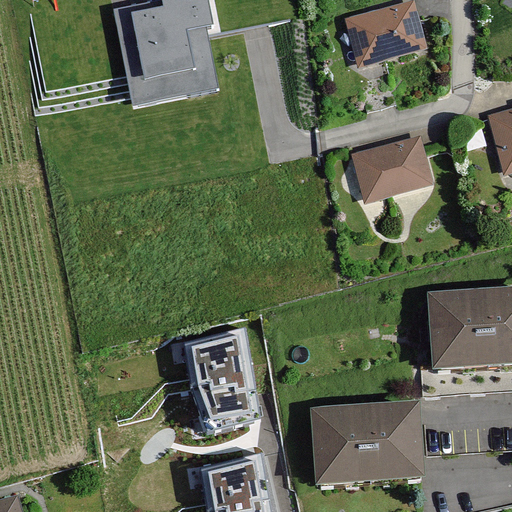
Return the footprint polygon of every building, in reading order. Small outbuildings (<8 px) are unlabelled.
[(192,0),(173,0),(95,19),(106,65),(157,53),(161,69),(207,59),(192,0)] [(354,73),(423,55),(410,5),(341,23),(354,73)] [(511,108),(488,114),(504,176),(511,173),(511,108)] [(365,205),(434,187),(421,137),(352,155),(365,205)] [(511,290),(430,293),(433,365),(511,361),(511,290)] [(211,431),(266,415),(240,327),(185,343),(211,431)] [(309,406),(312,478),(418,474),(415,402),(309,406)] [(272,511),(266,456),(208,463),(214,511),(272,511)] [(0,503),(0,511),(17,511),(15,500),(0,503)]
